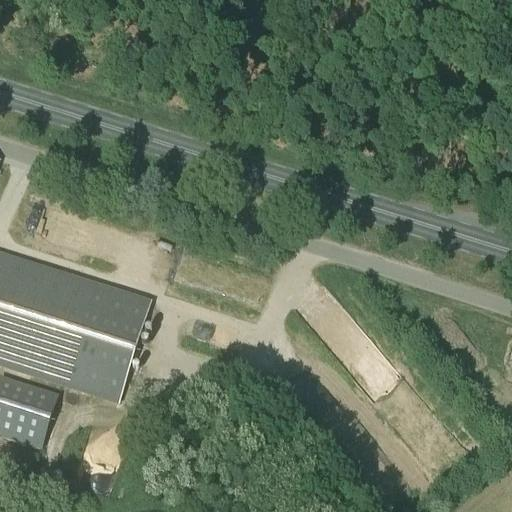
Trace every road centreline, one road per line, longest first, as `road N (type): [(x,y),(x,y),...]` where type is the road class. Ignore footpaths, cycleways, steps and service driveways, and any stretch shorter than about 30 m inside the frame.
road 1 (unclassified): [(511,309),(0,148)]
road 2 (primary): [(511,253),(0,93)]
road 3 (unknown): [(386,0),(511,10)]
